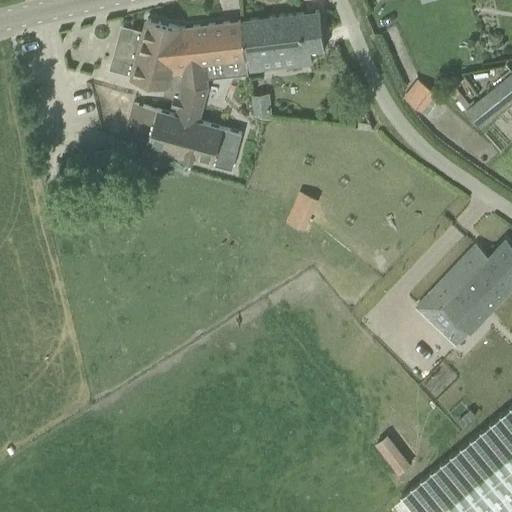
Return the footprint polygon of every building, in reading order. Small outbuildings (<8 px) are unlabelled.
[(242,19),(248,71),(263,69),(261,55),(294,51),(296,65),(313,63),(311,49),(327,47),(322,9),(242,19)] [(210,86),(208,76),(248,72),(248,71),(242,19),(182,26),(148,18),(132,77),(165,85),(163,93),(174,96),(172,104),(178,105),(177,113),(134,101),(124,138),(148,144),(213,163),(233,168),(243,133),(223,127),(223,126),(200,120),(210,86)] [(511,74),(467,110),(480,126),(511,99),(511,74)] [(421,111),(436,91),(419,79),(405,98),(421,111)] [(109,167),(105,150),(84,155),(88,172),(109,167)] [(86,173),(82,155),(60,161),(64,178),(86,173)] [(457,343),(511,285),(511,242),(507,238),(489,257),(475,244),(417,305),(457,343)] [(511,511),(511,404),(401,495),(415,511),(511,511)] [(387,433),(375,443),(399,473),(411,464),(387,433)]
